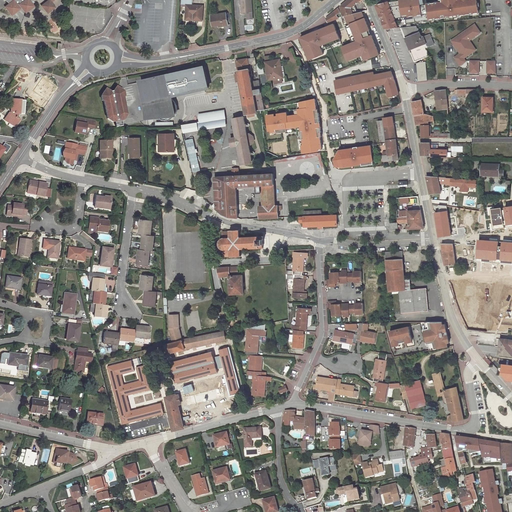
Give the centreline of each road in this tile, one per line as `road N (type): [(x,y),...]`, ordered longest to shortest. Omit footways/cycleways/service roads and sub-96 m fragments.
road 1 (residential): [(132,188),(226,222),(318,240)]
road 2 (tertiary): [(335,0),(291,32),(160,60)]
road 3 (residential): [(465,430),(294,404)]
road 4 (residential): [(318,240),(321,336),(294,404)]
road 5 (unclassified): [(433,241),(404,89)]
road 6 (residential): [(278,406),(146,441)]
road 7 (unclassified): [(477,360),(453,319),(433,241)]
road 8 (residential): [(117,448),(0,421)]
